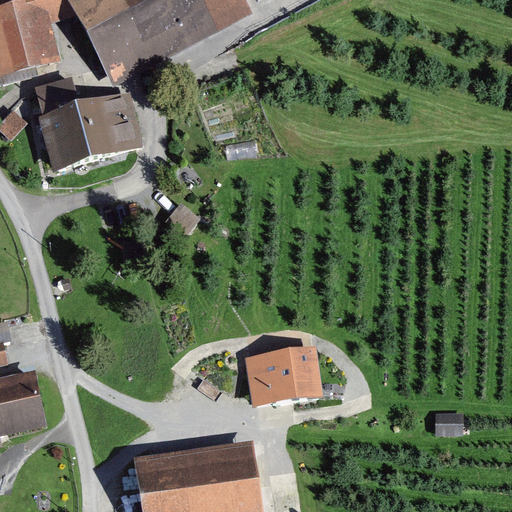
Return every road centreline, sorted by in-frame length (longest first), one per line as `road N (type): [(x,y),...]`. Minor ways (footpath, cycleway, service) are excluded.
road 1 (track): [(23,220),(145,178),(160,144),(156,80),(305,0)]
road 2 (unclassified): [(0,177),(37,257),(95,481),(91,511)]
road 3 (track): [(249,430),(175,432),(64,363)]
road 4 (track): [(156,80),(112,101),(51,77),(0,111)]
road 5 (track): [(2,511),(33,447),(76,406)]
